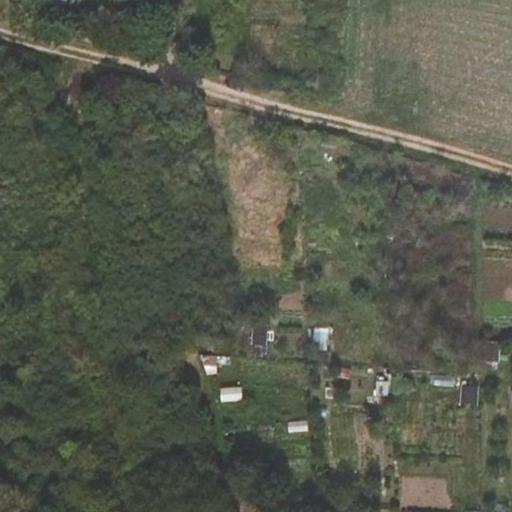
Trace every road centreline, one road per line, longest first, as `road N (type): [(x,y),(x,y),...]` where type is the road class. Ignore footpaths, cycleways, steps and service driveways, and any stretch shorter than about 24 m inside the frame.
road 1 (track): [(0,41),(511,177)]
road 2 (track): [(137,511),(115,275),(85,124),(114,67)]
